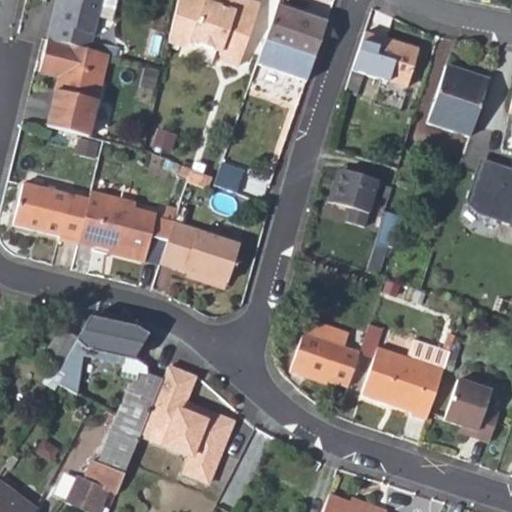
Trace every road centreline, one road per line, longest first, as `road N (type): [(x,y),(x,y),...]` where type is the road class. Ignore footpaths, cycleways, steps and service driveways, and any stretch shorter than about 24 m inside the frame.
road 1 (residential): [(237,369),(358,0)]
road 2 (residential): [(237,369),(291,418),(371,456),(511,502)]
road 3 (residential): [(0,270),(155,310),(202,334),(237,369)]
